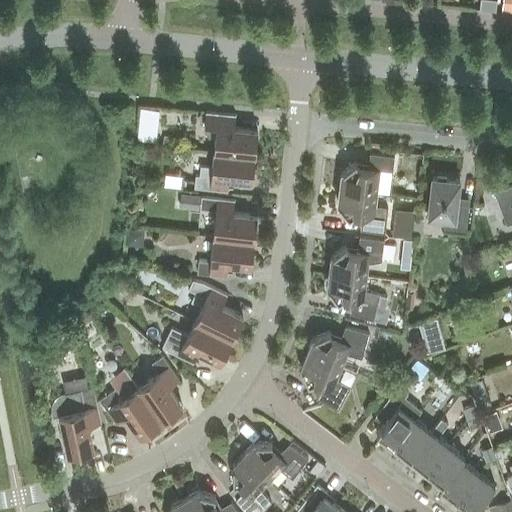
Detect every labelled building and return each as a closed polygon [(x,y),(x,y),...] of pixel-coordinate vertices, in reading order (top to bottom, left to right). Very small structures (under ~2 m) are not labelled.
[(496,0),(492,0),(479,0),(479,8),(495,10),(496,0)] [(511,0),(502,0),(502,10),(511,11),(511,0)] [(155,138),(156,107),(138,107),(137,138),(155,138)] [(255,155),(257,129),(234,127),(235,114),(206,111),(204,130),(209,137),(215,137),(214,150),(255,155)] [(252,181),(255,155),(214,150),(212,167),(200,165),(199,175),(195,175),(194,188),(227,191),(228,178),(252,181)] [(341,173),(339,188),(377,192),(379,170),(392,171),(394,156),(370,153),(368,168),(360,167),(356,161),(341,173)] [(466,233),(469,203),(457,201),(459,180),(432,177),(428,216),(445,218),(444,230),(466,233)] [(511,184),(494,191),(507,224),(511,222),(511,184)] [(377,192),(339,188),(337,203),(349,218),(354,213),(362,214),(360,229),(385,232),(388,207),(375,206),(377,192)] [(200,196),(182,194),(181,205),(199,207),(200,196)] [(213,236),(254,240),(257,214),(233,212),(234,200),(201,196),(200,209),(216,211),(213,236)] [(394,209),(396,227),(412,226),(410,207),(394,209)] [(251,266),(254,240),(213,236),(210,261),(198,260),(197,273),(226,276),(228,263),(251,266)] [(329,271),(366,276),(368,263),(381,261),(384,239),(359,236),(357,251),(349,250),(345,245),(331,256),(329,271)] [(411,252),(401,250),(399,261),(409,263),(411,252)] [(365,289),(366,276),(329,271),(327,287),(338,301),(344,297),(352,298),(350,313),(373,319),(380,293),(365,289)] [(194,321),(231,339),(243,316),(221,305),(227,294),(203,282),(193,279),(188,289),(195,293),(191,301),(201,307),(194,321)] [(419,323),(427,352),(445,347),(437,318),(419,323)] [(220,362),(231,339),(194,321),(187,335),(171,327),(162,346),(167,350),(193,363),(199,351),(220,362)] [(307,352),(342,367),(347,354),(361,358),(368,333),(345,326),(339,340),(332,337),(329,331),(312,338),(307,352)] [(336,379),(342,367),(307,352),(301,367),(308,384),(314,381),(322,384),(316,398),(337,410),(350,387),(336,379)] [(138,387),(161,421),(182,406),(169,387),(179,379),(162,355),(152,363),(158,372),(138,387)] [(161,421),(138,387),(125,368),(112,377),(118,386),(99,399),(116,423),(126,416),(140,436),(161,421)] [(438,388),(445,380),(436,373),(430,382),(438,388)] [(470,383),(479,407),(491,403),(483,382),(482,379),(470,383)] [(445,380),(438,388),(447,395),(453,386),(445,380)] [(393,446),(415,418),(421,410),(404,396),(407,392),(398,385),(375,414),(385,422),(376,433),(393,446)] [(64,393),(64,392),(61,393),(58,395),(56,397),(54,399),(53,402),(51,405),(51,408),(51,411),(52,414),(53,417),(59,415),(68,454),(94,449),(89,425),(101,423),(93,387),(64,393)] [(466,419),(476,415),(472,405),(463,409),(466,419)] [(476,415),(466,419),(470,429),(480,425),(476,415)] [(409,459),(431,431),(415,418),(393,446),(409,459)] [(439,437),(449,424),(443,419),(433,432),(431,431),(409,459),(426,472),(447,444),(439,437)] [(243,453),(270,479),(280,469),(292,479),(308,458),(288,443),(278,454),(272,449),(272,442),(254,442),(243,453)] [(442,484),(462,460),(464,457),(447,444),(426,472),(442,484)] [(486,461),(496,458),(491,445),(481,449),(486,461)] [(261,489),(270,479),(243,453),(232,465),(233,483),(240,483),(246,488),(235,499),(245,511),(257,511),(271,501),(261,489)] [(456,500),(478,472),(462,460),(442,484),(439,487),(456,500)] [(478,472),(456,500),(471,511),(473,511),(495,485),(478,472)] [(339,511),(341,509),(324,496),(327,492),(317,484),(297,510),(299,511),(339,511)] [(184,498),(191,511),(238,511),(231,502),(217,509),(213,502),(215,496),(198,491),(184,498)] [(191,511),(184,498),(171,506),(169,511),(191,511)] [(498,511),(511,511),(511,501),(511,499),(496,504),(498,511)]
